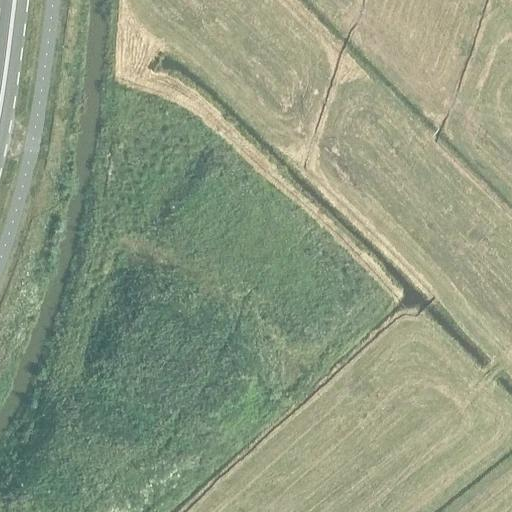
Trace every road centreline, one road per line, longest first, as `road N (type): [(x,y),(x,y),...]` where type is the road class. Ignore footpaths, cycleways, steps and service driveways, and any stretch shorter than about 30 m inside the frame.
road 1 (residential): [(304,392),(426,0)]
road 2 (residential): [(304,392),(511,445)]
road 3 (residential): [(261,511),(304,392)]
